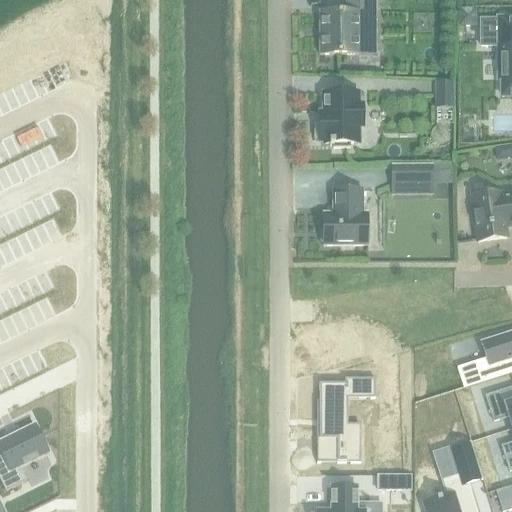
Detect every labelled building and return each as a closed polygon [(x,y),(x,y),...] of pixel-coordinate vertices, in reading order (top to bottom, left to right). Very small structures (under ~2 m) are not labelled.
[(319,13),(319,56),(359,56),(359,44),(375,44),(374,0),(346,0),(346,13),(319,13)] [(475,10),(459,10),(459,27),(475,26),(475,10)] [(498,21),(480,21),(481,47),(499,47),(499,81),(502,81),(511,80),(511,19),(508,20),(508,19),(502,19),(502,20),(498,20),(498,21)] [(435,110),(452,110),(452,82),(435,82),(435,93),(435,110)] [(323,113),(319,114),(319,126),(315,126),(315,139),(320,139),(320,143),(324,143),(324,145),(332,145),(332,149),(350,149),(350,144),(358,144),(358,128),(362,128),(362,106),(358,106),(358,94),(323,94),(323,113)] [(511,158),(511,145),(494,148),(496,161),(511,158)] [(432,167),(392,167),(392,185),(432,185),(432,167)] [(332,214),(323,214),(323,229),(320,232),(320,241),(323,244),(323,247),(367,247),(367,214),(362,214),(362,191),(332,191),(332,214)] [(504,227),(511,226),(511,194),(501,196),(500,194),(471,198),(477,243),(506,239),(504,227)] [(486,360),(457,370),(463,390),(511,374),(511,334),(481,344),(486,360)] [(345,392),(320,392),(319,447),(337,447),(337,471),(360,471),(360,433),(347,433),(347,407),(375,407),(375,387),(345,387),(345,392)] [(511,389),(485,398),(493,423),(508,418),(511,430),(511,389)] [(0,445),(3,450),(0,451),(0,474),(6,487),(28,476),(20,462),(49,448),(35,420),(20,427),(18,428),(18,429),(12,432),(11,431),(8,432),(9,433),(0,437),(0,445)] [(446,498),(423,506),(424,511),(477,511),(469,485),(482,481),(469,443),(448,450),(457,478),(441,483),(446,498)] [(511,444),(501,448),(509,473),(511,471),(511,444)] [(401,477),(377,477),(377,492),(401,492),(401,477)] [(511,487),(495,493),(501,511),(509,511),(511,511),(511,487)] [(330,511),(356,511),(357,488),(330,488),(330,511)]
